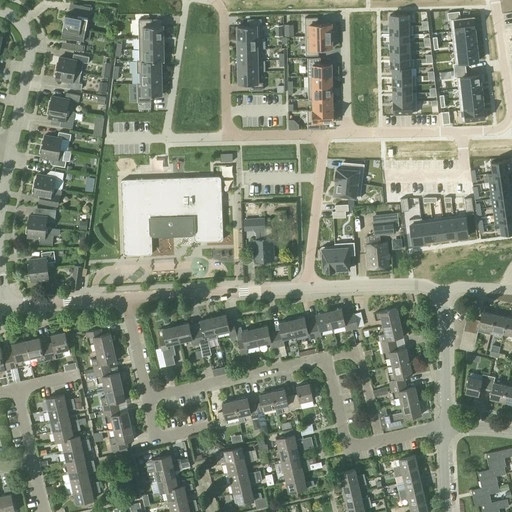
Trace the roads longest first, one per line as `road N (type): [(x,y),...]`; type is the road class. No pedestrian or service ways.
road 1 (residential): [(345,135),(461,131),(507,121),(495,0)]
road 2 (residential): [(147,398),(325,357)]
road 3 (unknown): [(91,301),(104,269),(210,261),(223,268),(231,293)]
road 4 (residential): [(306,288),(125,298)]
road 5 (residential): [(306,288),(323,135)]
road 6 (residential): [(11,144),(29,47),(21,22),(0,11)]
road 7 (residential): [(185,0),(166,138)]
road 8 (residential): [(444,429),(443,290)]
road 9 (residential): [(227,137),(222,12),(215,1)]
road 10 (residential): [(443,290),(306,288)]
road 11 (residential): [(125,298),(4,309)]
road 12 (residential): [(345,135),(343,14)]
road 13 (residential): [(325,357),(350,353),(359,360),(378,442)]
road 14 (residential): [(325,357),(345,442),(378,442)]
